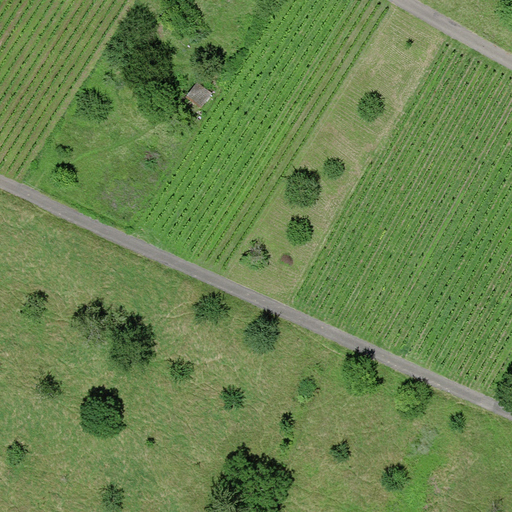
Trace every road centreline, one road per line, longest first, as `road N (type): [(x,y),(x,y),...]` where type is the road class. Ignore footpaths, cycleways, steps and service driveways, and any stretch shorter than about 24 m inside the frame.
road 1 (unclassified): [(0,178),(511,418)]
road 2 (unclassified): [(511,62),(400,0)]
